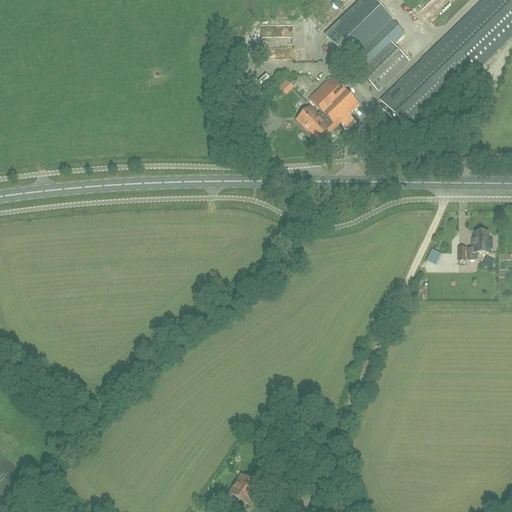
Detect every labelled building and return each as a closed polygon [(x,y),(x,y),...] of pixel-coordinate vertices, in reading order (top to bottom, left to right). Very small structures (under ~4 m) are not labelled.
[(371,0),(362,0),(324,37),(349,63),(377,92),(408,62),(392,46),(404,34),(392,22),(371,0)] [(382,105),(379,108),(397,126),(400,123),(410,134),(511,35),(511,6),(506,0),(484,0),(379,102),(382,105)] [(424,0),(417,6),(432,23),(457,2),(455,0),(424,0)] [(281,45),(289,45),(288,34),(280,35),(281,45)] [(358,106),(349,96),(331,78),(309,100),(321,113),(324,116),(313,126),(310,124),(306,128),(318,141),(325,134),(327,136),(358,106)] [(324,116),(321,113),(317,117),(309,109),(296,121),(305,130),(306,128),(310,124),(313,126),(324,116)] [(471,241),(471,250),(474,250),(474,255),(477,255),(489,255),(489,250),(490,250),(490,241),(488,241),(488,234),(475,234),(475,241),(471,241)] [(459,249),(458,263),(459,263),(466,262),(467,262),(466,261),(467,250),(467,249),(459,249)] [(437,266),(441,254),(435,252),(431,263),(437,266)] [(492,269),(496,262),(489,259),(486,266),(492,269)] [(249,507),(260,489),(241,476),(229,494),(249,507)] [(272,503),(281,507),(278,511),(285,511),(296,485),(281,479),(272,503)]
